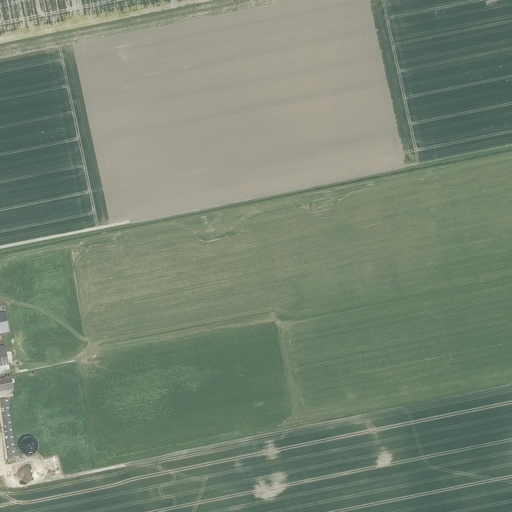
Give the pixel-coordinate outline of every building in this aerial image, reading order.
[(0,335),(10,333),(6,314),(0,315),(0,335)] [(0,374),(10,372),(4,346),(0,347),(0,374)] [(0,393),(13,390),(10,377),(0,379),(0,393)] [(8,399),(1,400),(8,460),(15,459),(8,399)] [(20,443),(20,445),(20,448),(21,450),(22,452),(24,454),(27,455),(30,455),(32,455),(35,453),(37,451),(38,449),(39,446),(38,444),(38,441),(36,439),(34,438),(32,437),(29,436),(27,437),(24,438),(23,439),(21,441),(20,443)] [(60,465),(59,458),(39,461),(40,464),(37,465),(38,468),(60,465)]
